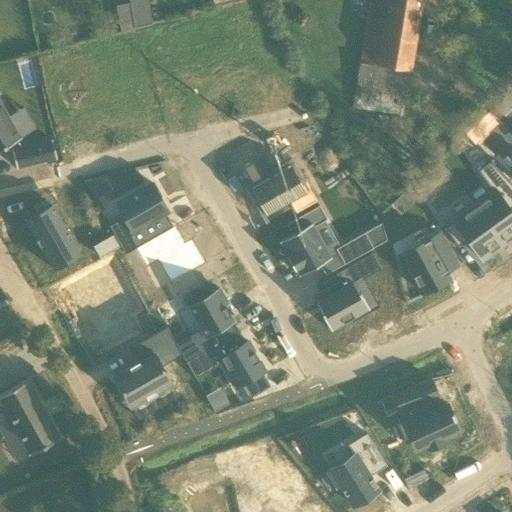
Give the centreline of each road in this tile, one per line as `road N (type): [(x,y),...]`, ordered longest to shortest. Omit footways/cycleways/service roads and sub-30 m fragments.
road 1 (residential): [(186,141),(311,365),(325,372),(464,319)]
road 2 (unclassified): [(127,511),(112,454),(0,251)]
road 3 (residential): [(57,173),(186,141)]
road 4 (residential): [(464,319),(511,438)]
road 5 (residential): [(186,141),(303,112)]
